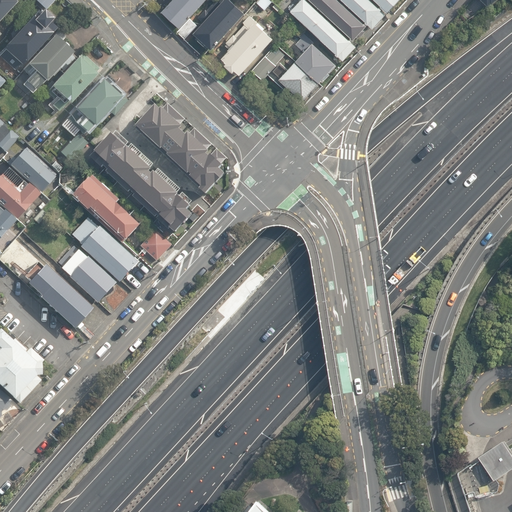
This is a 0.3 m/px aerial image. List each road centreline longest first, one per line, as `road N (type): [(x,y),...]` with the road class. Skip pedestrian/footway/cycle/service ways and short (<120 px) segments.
road 1 (motorway): [(15,511),(257,246),(511,30)]
road 2 (motorway): [(97,511),(434,148),(511,76)]
road 3 (secondary): [(280,167),(0,466)]
road 4 (motorway): [(511,132),(243,418)]
road 5 (secondary): [(376,511),(330,247),(280,167)]
road 6 (motorway): [(511,206),(458,276),(437,324),(423,415),(440,511)]
road 7 (secondary): [(345,213),(406,511)]
road 8 (tertiary): [(123,15),(280,167)]
road 9 (secondary): [(394,47),(386,84),(363,109),(350,141),(345,213)]
road 10 (secondary): [(394,47),(280,167)]
road 11 (motorway): [(243,418),(157,511)]
road 12 (residential): [(511,413),(484,429),(468,419),(483,381),(511,372)]
